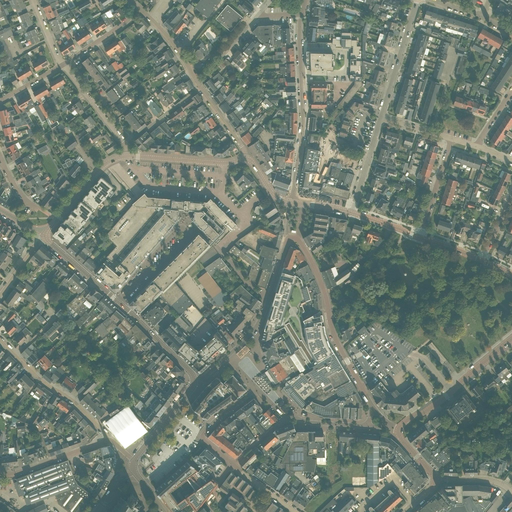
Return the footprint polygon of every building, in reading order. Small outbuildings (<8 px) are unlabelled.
[(15,5),(23,2),(22,0),(8,0),(10,2),(10,3),(6,5),(6,4),(6,3),(2,5),(4,9),(4,10),(8,8),(13,6),(15,5)] [(108,4),(110,3),(114,0),(101,0),(99,1),(100,2),(99,3),(102,8),(103,7),(104,6),(105,8),(109,6),(108,4)] [(200,0),(197,4),(194,8),(207,18),(221,0),(200,0)] [(311,0),(312,1),(315,1),(315,6),(326,7),(332,10),(333,5),(332,5),(332,0),(311,0)] [(364,0),(363,2),(366,3),(366,4),(368,4),(366,11),(370,13),(370,12),(371,12),(373,7),(372,6),(373,1),(376,2),(376,0),(364,0)] [(382,0),(381,6),(383,7),(386,8),(389,9),(390,7),(392,0),(382,0)] [(392,0),(390,7),(389,9),(392,10),(395,12),(395,13),(393,17),(396,19),(399,11),(397,10),(400,2),(393,0),(392,0)] [(496,9),(501,13),(505,7),(505,6),(507,3),(502,0),(499,0),(499,2),(500,3),(496,9)] [(81,12),(92,6),(91,4),(89,1),(78,6),(81,12)] [(239,5),(237,7),(242,11),(244,8),(245,10),(247,12),(250,14),(250,13),(251,13),(254,10),(253,10),(254,9),(248,4),(245,1),(241,6),(239,5)] [(15,5),(13,6),(14,9),(15,8),(17,11),(16,12),(17,14),(25,11),(23,9),(26,8),(23,2),(15,5)] [(44,8),(46,14),(55,10),(57,9),(55,5),(57,4),(56,2),(51,4),(49,4),(50,5),(44,8)] [(187,2),(183,6),(188,10),(192,5),(187,2)] [(371,12),(371,13),(376,14),(380,5),(376,3),(371,12)] [(216,19),(231,32),(243,17),(228,5),(216,19)] [(313,7),(312,16),(312,17),(323,18),(325,18),(326,8),(318,7),(313,7)] [(505,7),(501,13),(506,17),(511,10),(505,7)] [(114,16),(116,19),(119,17),(124,14),(119,8),(112,13),(114,16)] [(55,10),(46,14),(49,19),(56,16),(57,18),(60,16),(67,13),(70,12),(68,9),(57,14),(55,10)] [(25,11),(17,14),(19,17),(20,16),(22,22),(30,18),(28,12),(25,13),(25,11)] [(170,30),(173,26),(174,25),(173,24),(181,16),(180,14),(176,11),(171,16),(172,17),(169,20),(168,19),(163,24),(170,30)] [(429,23),(432,12),(426,11),(423,21),(429,23)] [(106,19),(110,24),(113,22),(110,18),(109,17),(106,12),(102,15),(103,16),(105,19),(106,19)] [(364,12),(361,17),(367,20),(369,14),(364,12)] [(437,14),(432,12),(429,23),(434,24),(435,21),(437,14)] [(438,22),(438,23),(441,24),(443,16),(437,14),(435,21),(438,22)] [(49,22),(52,28),(63,23),(60,16),(57,18),(56,19),(49,22)] [(84,16),(76,21),(80,27),(87,22),(84,16)] [(99,22),(96,25),(100,31),(110,24),(106,19),(105,19),(103,16),(99,18),(99,22)] [(381,16),(380,19),(387,21),(386,25),(385,24),(384,27),(387,28),(395,31),(397,24),(389,21),(390,19),(385,17),(381,16)] [(449,18),(443,16),(441,24),(441,26),(446,28),(449,18)] [(310,17),(309,26),(318,27),(318,25),(327,26),(336,27),(336,28),(341,29),(342,22),(337,21),(328,20),(328,19),(325,18),(323,18),(312,17),(310,17)] [(33,24),(30,18),(22,22),(20,23),(19,23),(22,29),(15,31),(14,29),(12,30),(15,35),(22,32),(31,28),(30,25),(33,24)] [(455,20),(449,18),(446,28),(452,30),(455,20)] [(144,19),(135,27),(139,30),(138,31),(143,36),(141,38),(143,41),(145,40),(150,36),(145,30),(150,25),(144,19)] [(183,19),(173,31),(178,35),(186,25),(185,24),(186,23),(187,24),(188,22),(183,19)] [(460,21),(455,20),(452,30),(457,31),(460,21)] [(466,23),(460,21),(457,31),(463,33),(466,23)] [(54,33),(60,30),(65,28),(63,23),(52,28),(54,33)] [(87,23),(85,24),(89,30),(91,28),(95,34),(100,31),(96,25),(93,26),(91,24),(89,25),(87,23)] [(472,25),(466,23),(463,33),(467,34),(466,37),(468,38),(472,25)] [(84,33),(81,35),(85,41),(91,37),(87,31),(89,30),(85,24),(83,26),(84,28),(83,29),(82,30),(84,33)] [(266,46),(268,48),(273,48),(285,47),(290,47),(290,38),(289,28),(289,25),(282,25),(274,25),(274,26),(272,26),(272,25),(258,26),(252,32),(255,36),(259,39),(264,44),(266,46)] [(475,38),(477,32),(478,27),(472,25),(468,38),(469,36),(475,38)] [(384,38),(392,40),(394,33),(386,31),(387,28),(384,27),(381,26),(380,29),(384,31),(383,34),(385,35),(384,38)] [(219,34),(213,27),(211,29),(217,36),(219,34)] [(33,30),(31,28),(22,32),(24,34),(27,33),(29,36),(26,37),(25,38),(26,40),(27,39),(37,35),(35,29),(33,30)] [(309,28),(307,41),(316,42),(317,32),(323,33),(328,34),(329,30),(324,29),(317,29),(309,28)] [(63,31),(68,40),(67,41),(69,44),(66,46),(70,51),(75,47),(72,43),(71,41),(69,39),(72,37),(69,33),(66,30),(66,29),(63,31)] [(478,37),(483,40),(487,32),(482,29),(478,37)] [(488,42),(492,35),(487,32),(483,40),(488,42)] [(332,43),(332,45),(335,45),(335,47),(342,47),(343,47),(343,48),(343,49),(346,49),(347,33),(341,33),(341,40),(336,40),(336,38),(333,38),(332,38),(332,43)] [(347,33),(346,49),(349,49),(349,47),(350,47),(353,47),(353,49),(359,50),(360,50),(361,46),(357,46),(357,40),(351,40),(351,33),(347,33)] [(429,37),(424,35),(419,33),(417,40),(428,43),(431,44),(431,41),(428,40),(429,37)] [(79,45),(85,41),(81,35),(78,37),(76,34),(74,36),(75,39),(77,40),(79,45)] [(32,44),(40,41),(37,35),(27,39),(28,42),(30,41),(32,44)] [(497,38),(492,35),(488,42),(493,45),(497,38)] [(126,36),(121,40),(128,50),(133,46),(126,36)] [(252,52),(260,44),(253,37),(253,38),(254,39),(252,41),(248,38),(247,40),(248,41),(244,45),(252,52)] [(390,47),(392,40),(384,38),(384,41),(382,40),(380,44),(390,47)] [(502,41),(497,38),(493,45),(498,48),(502,41)] [(155,54),(166,45),(161,39),(159,40),(158,39),(152,43),(152,44),(153,43),(154,44),(150,47),(155,54)] [(417,40),(416,45),(426,49),(428,43),(417,40)] [(64,55),(70,51),(66,46),(63,47),(62,44),(61,41),(58,41),(60,49),(64,55)] [(116,41),(110,45),(114,51),(117,49),(119,52),(124,49),(125,48),(120,41),(119,41),(117,43),(116,41)] [(208,53),(206,51),(207,50),(201,43),(195,49),(196,51),(194,53),(203,62),(209,56),(207,54),(208,53)] [(111,53),(114,51),(110,45),(105,49),(109,55),(111,58),(113,56),(111,53)] [(240,49),(246,54),(249,56),(252,52),(244,45),(240,49)] [(378,46),(375,45),(374,48),(378,50),(377,53),(376,56),(378,57),(386,59),(388,52),(380,50),(381,47),(378,46)] [(416,45),(414,51),(424,54),(426,49),(416,45)] [(458,49),(458,50),(456,55),(461,56),(462,57),(463,54),(465,48),(459,46),(458,49)] [(445,55),(445,54),(447,49),(440,47),(439,53),(440,53),(445,55)] [(154,57),(152,58),(154,61),(158,59),(160,61),(165,58),(167,61),(170,59),(174,56),(169,49),(165,52),(158,56),(157,55),(154,57)] [(233,61),(231,63),(237,69),(237,70),(240,72),(243,70),(242,69),(244,66),(242,64),(244,62),(242,61),(245,57),(242,54),(238,50),(234,55),(235,55),(233,57),(236,60),(234,62),(233,61)] [(348,58),(348,61),(350,61),(350,62),(350,65),(358,65),(358,66),(360,66),(360,62),(360,61),(356,61),(356,59),(357,59),(357,55),(359,55),(359,51),(353,50),(353,53),(350,53),(350,58),(348,58)] [(306,54),(306,59),(307,70),(311,70),(311,75),(313,75),(314,75),(316,75),(322,75),(324,75),(325,76),(327,76),(327,72),(327,71),(331,71),(333,71),(333,70),(333,66),(332,66),(332,61),(333,61),(334,55),(323,54),(319,54),(319,52),(312,52),(307,51),(306,51),(306,52),(306,54)] [(414,51),(412,57),(422,60),(424,54),(414,51)] [(147,63),(154,57),(152,54),(144,60),(147,63)] [(275,55),(273,55),(273,60),(278,60),(278,59),(280,59),(281,59),(281,63),(287,62),(287,61),(289,61),(294,61),(294,54),(277,55),(275,55)] [(82,63),(86,67),(94,61),(90,56),(82,63)] [(386,59),(378,57),(378,60),(375,59),(374,63),(378,64),(384,66),(386,59)] [(412,57),(410,62),(420,65),(423,66),(425,61),(422,60),(412,57)] [(45,58),(39,61),(42,68),(48,64),(45,58)] [(226,59),(222,62),(221,61),(219,64),(220,65),(219,66),(222,69),(226,65),(228,67),(230,63),(226,59)] [(18,63),(16,60),(14,61),(8,64),(11,69),(13,68),(15,67),(14,66),(18,63)] [(36,71),(42,68),(39,61),(36,63),(34,60),(31,62),(33,65),(36,71)] [(94,61),(86,67),(89,72),(98,66),(94,61)] [(112,64),(116,71),(119,68),(120,70),(124,67),(122,63),(118,65),(116,62),(112,64)] [(410,62),(409,68),(416,70),(419,71),(420,65),(410,62)] [(511,73),(511,70),(511,66),(507,63),(505,62),(502,67),(504,68),(511,73)] [(237,69),(231,63),(230,63),(228,67),(230,70),(228,72),(232,75),(237,69)] [(362,63),(362,66),(368,68),(374,69),(373,73),(375,74),(375,77),(382,79),(384,72),(376,70),(377,67),(372,65),(369,65),(362,63)] [(23,71),(26,77),(32,74),(29,67),(28,67),(27,64),(24,66),(26,69),(23,71)] [(171,68),(166,71),(167,73),(166,73),(167,76),(165,77),(167,81),(173,77),(172,76),(175,74),(179,71),(175,65),(171,68)] [(348,76),(348,77),(350,77),(350,81),(355,81),(360,81),(360,77),(356,77),(356,70),(358,70),(358,66),(358,65),(350,65),(350,66),(350,68),(350,74),(349,74),(348,74),(348,76)] [(98,66),(89,72),(93,77),(101,71),(98,66)] [(120,70),(118,72),(121,76),(127,70),(125,67),(124,67),(120,70)] [(157,80),(167,73),(164,68),(153,75),(154,75),(151,77),(154,81),(156,79),(157,80)] [(504,68),(501,73),(508,77),(511,73),(504,68)] [(26,77),(23,71),(20,73),(18,70),(15,71),(16,73),(17,74),(20,81),(26,77)] [(130,75),(127,70),(121,76),(124,80),(130,75)] [(441,72),(435,70),(433,77),(438,79),(439,76),(440,76),(441,72)] [(93,77),(97,82),(105,75),(101,71),(93,77)] [(204,84),(207,89),(219,80),(221,76),(219,73),(212,78),(213,79),(214,80),(212,82),(210,79),(204,84)] [(501,73),(497,77),(497,78),(505,82),(508,77),(501,73)] [(97,82),(101,86),(109,80),(105,75),(97,82)] [(194,87),(190,80),(186,82),(184,80),(183,81),(179,75),(173,80),(172,81),(172,82),(175,86),(176,85),(179,90),(182,88),(183,90),(186,94),(188,92),(187,91),(193,88),(194,87)] [(420,91),(421,91),(423,92),(426,80),(428,80),(430,77),(425,75),(420,91)] [(219,80),(207,89),(211,94),(215,91),(218,89),(216,87),(221,83),(224,78),(221,76),(219,80)] [(501,87),(505,82),(497,78),(497,77),(495,76),(491,81),(494,82),(501,87)] [(18,82),(16,78),(15,77),(10,79),(13,85),(18,82)] [(56,80),(59,86),(61,89),(65,87),(63,84),(65,83),(61,77),(56,80)] [(366,84),(372,86),(373,83),(380,86),(382,79),(375,77),(374,80),(371,79),(370,82),(367,81),(366,84)] [(404,84),(411,86),(413,80),(404,78),(403,82),(404,82),(404,84)] [(61,89),(59,86),(56,80),(50,84),(53,89),(51,90),(55,98),(61,95),(58,91),(61,89)] [(109,80),(101,86),(104,91),(113,85),(109,80)] [(168,83),(161,88),(162,89),(164,91),(167,95),(169,94),(176,88),(175,86),(172,82),(171,81),(168,83)] [(432,82),(421,119),(420,120),(419,120),(420,121),(427,123),(428,121),(427,121),(428,118),(429,118),(430,114),(429,114),(430,110),(431,111),(433,107),(431,106),(432,103),(433,104),(434,104),(435,100),(434,99),(435,96),(436,96),(436,97),(437,92),(436,92),(437,89),(438,89),(438,90),(439,85),(439,84),(432,81),(431,81),(432,82)] [(494,82),(491,87),(498,92),(501,87),(494,82)] [(110,98),(120,90),(119,89),(120,88),(118,84),(112,89),(106,93),(110,98)] [(311,108),(316,108),(327,108),(327,84),(312,84),(312,91),(312,100),(311,100),(311,108)] [(369,96),(376,98),(378,91),(371,89),(372,86),(366,84),(365,87),(368,88),(367,92),(370,93),(369,96)] [(400,90),(409,92),(411,86),(404,84),(403,86),(402,86),(400,90)] [(226,101),(225,100),(221,95),(227,88),(224,85),(218,91),(220,93),(214,98),(218,104),(219,103),(221,105),(226,101)] [(253,85),(249,89),(252,92),(253,90),(257,94),(260,91),(253,85)] [(45,86),(39,90),(43,96),(46,94),(48,97),(51,95),(49,92),(45,86)] [(287,95),(291,95),(296,95),(296,88),(290,89),(290,87),(279,88),(280,92),(287,92),(287,95)] [(37,99),(39,102),(40,102),(40,101),(42,101),(40,98),(43,96),(39,90),(34,93),(36,97),(37,99)] [(114,103),(119,98),(124,95),(122,92),(120,90),(110,98),(114,103)] [(400,96),(407,98),(409,92),(400,90),(399,93),(401,93),(400,96)] [(167,95),(164,91),(162,93),(161,92),(157,95),(161,100),(160,100),(164,105),(165,105),(166,107),(173,102),(171,101),(173,99),(170,96),(169,94),(167,95)] [(192,99),(186,103),(189,107),(190,108),(190,107),(193,105),(193,104),(195,102),(197,104),(199,103),(201,101),(203,100),(198,93),(197,94),(192,98),(192,99)] [(224,112),(228,109),(230,108),(228,105),(229,104),(228,102),(234,96),(231,93),(225,100),(226,101),(221,105),(220,106),(224,112)] [(460,107),(465,109),(468,101),(469,98),(466,97),(466,94),(464,94),(462,99),(460,107)] [(119,104),(116,106),(121,113),(125,110),(126,109),(124,106),(129,103),(127,101),(130,99),(127,95),(117,102),(119,104)] [(363,106),(362,109),(368,111),(369,107),(365,106),(366,102),(374,105),(376,98),(369,96),(366,95),(365,98),(365,97),(364,101),(361,101),(360,100),(359,103),(363,105),(363,106)] [(29,96),(23,99),(29,110),(32,114),(36,111),(43,122),(46,120),(45,119),(38,106),(38,105),(35,106),(33,102),(29,96)] [(398,97),(397,101),(398,101),(405,104),(407,98),(400,96),(399,98),(398,97)] [(297,108),(296,99),(291,100),(291,97),(285,97),(286,100),(287,105),(286,105),(286,108),(289,108),(297,108)] [(454,105),(460,107),(462,99),(457,97),(454,105)] [(266,98),(262,102),(269,108),(272,104),(266,98)] [(475,100),(469,98),(468,101),(465,109),(471,111),(475,100)] [(29,110),(23,99),(17,103),(20,107),(21,109),(22,111),(21,112),(21,113),(25,120),(26,121),(27,124),(31,122),(29,118),(25,112),(29,110)] [(141,102),(145,108),(146,109),(149,107),(154,113),(153,113),(155,116),(162,111),(160,108),(159,109),(154,102),(154,103),(152,101),(151,99),(147,103),(144,100),(141,103),(141,102)] [(475,100),(471,111),(477,113),(481,101),(475,99),(475,100)] [(481,101),(477,113),(483,115),(484,111),(487,113),(489,108),(485,107),(486,106),(483,106),(484,101),(481,100),(481,101)] [(359,103),(355,102),(352,101),(348,106),(350,108),(346,113),(342,110),(340,112),(335,119),(338,122),(340,119),(343,120),(338,138),(343,140),(343,138),(347,139),(348,135),(347,135),(350,125),(351,125),(352,121),(351,121),(351,120),(354,117),(353,116),(359,108),(362,109),(363,105),(359,103)] [(405,104),(398,101),(397,107),(404,109),(410,111),(409,111),(413,112),(413,110),(410,109),(408,108),(409,105),(405,104)] [(84,108),(79,102),(75,105),(74,105),(72,103),(66,107),(71,113),(72,113),(76,110),(78,113),(80,111),(84,108)] [(182,107),(180,108),(186,116),(188,114),(186,111),(188,109),(190,108),(189,107),(186,103),(182,106),(182,107)] [(8,116),(11,115),(21,112),(16,104),(12,106),(14,110),(10,111),(7,111),(7,110),(6,109),(0,110),(0,113),(0,115),(0,114),(0,117),(0,118),(1,118),(8,116)] [(38,106),(45,119),(49,117),(47,114),(49,113),(50,114),(52,112),(50,108),(45,111),(42,105),(41,104),(38,106)] [(187,119),(189,121),(191,119),(206,109),(203,104),(197,108),(197,109),(194,111),(195,113),(187,119)] [(146,109),(145,108),(142,110),(146,115),(147,115),(151,120),(153,118),(150,114),(146,109)] [(179,122),(186,116),(180,108),(170,116),(173,120),(174,121),(177,119),(179,122)] [(227,116),(231,121),(241,114),(240,114),(244,111),(242,108),(238,111),(237,109),(232,112),(231,113),(227,116)] [(188,122),(184,125),(186,127),(190,125),(191,124),(198,118),(200,120),(203,117),(203,118),(205,116),(210,113),(206,109),(191,119),(189,121),(188,122)] [(333,121),(335,119),(340,112),(337,109),(330,119),(333,121)] [(245,117),(247,116),(244,111),(240,114),(241,114),(231,121),(235,127),(239,124),(240,123),(239,121),(243,117),(244,118),(245,117)] [(309,130),(314,131),(319,131),(319,129),(321,129),(322,116),(322,112),(311,111),(310,116),(309,128),(309,130)] [(124,117),(128,121),(137,114),(135,112),(132,114),(130,112),(128,113),(124,117)] [(253,112),(247,116),(245,117),(247,120),(255,115),(253,112)] [(14,121),(14,124),(26,121),(25,120),(21,113),(18,114),(20,119),(14,121)] [(128,121),(132,126),(140,120),(136,115),(137,114),(128,121)] [(13,122),(11,115),(8,116),(1,118),(0,118),(1,122),(2,122),(3,125),(8,124),(10,123),(13,122)] [(69,124),(76,119),(73,115),(67,120),(69,124)] [(259,119),(254,124),(256,126),(259,122),(263,118),(265,116),(263,115),(259,119)] [(90,116),(86,119),(84,121),(87,125),(84,128),(87,132),(94,126),(93,124),(95,123),(95,122),(95,123),(90,116)] [(49,117),(45,119),(46,120),(49,125),(50,125),(52,128),(59,124),(57,121),(53,123),(49,117)] [(203,124),(208,131),(216,125),(211,117),(206,121),(203,124)] [(136,131),(136,130),(138,133),(147,126),(145,123),(144,124),(141,119),(140,120),(132,126),(136,131)] [(175,124),(171,119),(166,122),(171,128),(175,124)] [(280,128),(280,131),(285,131),(285,132),(289,132),(289,134),(291,134),(296,134),(297,127),(297,120),(292,120),(285,119),(285,122),(286,123),(290,123),(290,125),(290,127),(289,128),(285,128),(280,128)] [(240,126),(236,129),(240,134),(244,131),(247,129),(251,125),(250,123),(247,120),(241,125),(240,126)] [(504,121),(501,126),(508,130),(511,125),(504,121)] [(165,122),(161,124),(167,131),(168,130),(170,128),(168,126),(165,122)] [(167,131),(161,124),(157,127),(161,131),(164,135),(166,133),(168,132),(167,131)] [(192,135),(200,129),(197,125),(189,132),(192,135)] [(4,129),(5,135),(12,133),(12,134),(16,133),(14,126),(11,127),(4,129)] [(248,147),(256,142),(254,139),(261,131),(262,132),(264,130),(260,126),(252,135),(253,136),(252,137),(251,136),(248,132),(245,135),(241,138),(248,147)] [(501,126),(497,131),(504,136),(508,130),(501,126)] [(217,129),(215,127),(207,134),(210,137),(214,135),(217,139),(224,134),(220,128),(217,129)] [(391,140),(393,133),(387,131),(385,138),(391,140)] [(504,136),(497,131),(494,136),(501,141),(504,136)] [(90,137),(88,139),(92,143),(93,142),(94,143),(102,137),(98,132),(90,137)] [(140,137),(134,141),(137,145),(138,145),(140,148),(140,149),(143,152),(146,148),(147,149),(149,149),(149,145),(151,145),(151,143),(153,142),(154,141),(153,139),(149,134),(147,132),(143,134),(140,137)] [(13,137),(12,134),(12,133),(5,135),(7,142),(14,140),(17,139),(17,136),(13,137)] [(88,138),(88,139),(90,137),(91,136),(88,133),(79,140),(81,143),(88,138)] [(307,141),(313,142),(316,143),(316,140),(320,141),(321,135),(308,133),(307,141)] [(393,133),(391,140),(397,142),(399,135),(393,133)] [(108,143),(103,146),(105,149),(108,153),(118,146),(114,141),(112,140),(111,140),(108,136),(105,137),(105,138),(108,143)] [(504,142),(501,141),(494,136),(491,141),(490,141),(500,148),(504,142)] [(331,137),(324,150),(335,155),(341,143),(331,137)] [(411,145),(411,144),(413,139),(406,137),(402,148),(405,149),(407,144),(411,145)] [(435,146),(436,142),(427,139),(422,137),(421,141),(424,141),(423,143),(426,143),(430,145),(428,151),(436,153),(438,147),(435,146)] [(78,144),(73,138),(64,144),(70,151),(78,144)] [(181,142),(190,147),(191,143),(182,139),(181,142)] [(279,141),(278,140),(275,140),(274,149),(273,153),(273,160),(276,161),(279,161),(283,162),(284,160),(285,160),(285,159),(287,159),(287,157),(289,157),(289,153),(294,153),(294,149),(290,149),(291,146),(291,145),(291,144),(291,142),(284,141),(283,147),(280,146),(280,148),(278,148),(279,141)] [(224,145),(231,152),(232,151),(231,151),(235,147),(233,145),(234,144),(232,141),(230,142),(228,144),(225,145),(224,145)] [(248,147),(251,152),(261,145),(258,141),(256,142),(248,147)] [(149,145),(149,149),(151,150),(151,151),(155,151),(154,152),(160,153),(160,151),(163,152),(163,146),(161,146),(161,145),(155,145),(153,142),(151,143),(151,145),(149,145)] [(13,145),(11,146),(6,148),(10,154),(17,151),(19,149),(15,143),(13,145)] [(163,146),(163,152),(165,152),(165,153),(170,154),(170,152),(174,153),(175,152),(180,152),(181,147),(177,143),(175,145),(174,144),(171,146),(165,146),(163,146)] [(46,145),(37,150),(39,154),(48,149),(46,145)] [(198,155),(199,146),(199,147),(195,147),(192,147),(192,149),(190,149),(190,147),(186,145),(186,148),(185,153),(189,153),(189,152),(192,153),(192,154),(198,155)] [(231,152),(224,145),(225,145),(223,148),(221,149),(221,157),(223,157),(229,152),(229,153),(231,152)] [(261,145),(251,152),(254,156),(255,156),(261,152),(264,150),(261,145)] [(199,146),(198,155),(205,155),(205,154),(208,155),(208,148),(202,148),(199,147),(199,146)] [(221,157),(221,149),(219,147),(217,149),(211,149),(211,155),(214,155),(214,156),(221,157)] [(303,169),(305,170),(317,172),(317,171),(318,168),(318,164),(319,162),(319,161),(319,158),(320,154),(320,151),(306,148),(306,149),(305,158),(304,158),(304,159),(304,164),(304,163),(303,164),(304,164),(303,169)] [(398,153),(398,151),(393,149),(388,148),(388,150),(382,149),(380,155),(391,158),(392,154),(394,155),(395,153),(398,153)] [(260,165),(267,161),(270,159),(267,154),(270,152),(269,150),(263,154),(261,152),(255,156),(260,165)] [(14,160),(18,158),(20,156),(17,151),(10,154),(14,160)] [(428,151),(426,157),(434,159),(436,153),(428,151)] [(283,162),(292,163),(294,153),(289,153),(289,157),(287,157),(287,159),(285,159),(285,160),(284,160),(283,162)] [(455,161),(455,162),(461,163),(463,155),(457,153),(458,153),(457,153),(455,161)] [(386,163),(385,166),(394,169),(395,166),(391,164),(392,162),(390,161),(391,158),(380,155),(378,161),(386,163)] [(461,163),(460,166),(462,167),(463,164),(466,165),(469,157),(463,155),(461,163)] [(23,162),(17,165),(20,171),(30,165),(31,165),(27,159),(28,158),(27,156),(22,159),(23,162)] [(424,162),(433,165),(434,159),(426,157),(424,162)] [(469,157),(466,165),(472,167),(475,159),(469,157)] [(74,177),(76,176),(78,174),(78,173),(82,168),(79,166),(80,165),(75,160),(74,159),(71,160),(65,163),(62,165),(64,168),(67,166),(68,167),(71,166),(71,167),(72,168),(69,173),(70,174),(74,177)] [(260,165),(264,172),(265,172),(271,168),(271,167),(273,166),(269,159),(267,161),(260,165)] [(475,159),(472,167),(478,169),(481,160),(481,161),(475,159)] [(422,168),(431,171),(433,165),(424,162),(423,166),(420,165),(419,167),(422,168)] [(271,168),(265,172),(267,175),(272,171),(273,171),(274,170),(278,167),(276,164),(273,166),(271,167),(271,168)] [(30,165),(20,171),(24,177),(28,175),(30,173),(29,171),(32,169),(30,165)] [(332,193),(334,194),(337,182),(340,174),(341,168),(337,167),(329,165),(329,167),(328,168),(321,184),(323,184),(321,191),(321,192),(331,195),(332,193)] [(394,169),(385,166),(384,166),(383,169),(381,168),(376,166),(375,170),(374,169),(373,173),(374,173),(374,174),(378,175),(377,176),(383,178),(384,177),(385,172),(389,173),(395,175),(397,170),(394,169)] [(315,179),(314,182),(321,184),(328,168),(325,167),(319,181),(317,180),(319,174),(317,173),(315,179)] [(429,177),(431,171),(422,168),(419,167),(418,173),(423,175),(420,183),(426,185),(429,176),(429,177)] [(70,183),(66,180),(65,179),(66,176),(61,168),(59,169),(62,175),(59,178),(60,181),(56,185),(63,191),(70,183)] [(250,184),(254,189),(258,185),(254,181),(243,170),(234,180),(240,186),(239,186),(242,190),(244,191),(242,189),(246,185),(245,185),(246,184),(248,186),(250,184)] [(272,171),(267,175),(272,183),(273,184),(273,185),(274,186),(275,187),(280,176),(280,175),(272,171)] [(308,188),(312,189),(314,182),(315,179),(317,173),(302,171),(299,187),(303,187),(303,189),(308,190),(308,188)] [(504,172),(502,178),(507,181),(510,174),(504,172)] [(275,187),(275,188),(287,192),(291,180),(289,179),(291,174),(286,173),(285,173),(284,176),(286,176),(285,178),(280,176),(275,187)] [(337,182),(334,194),(347,198),(350,188),(354,175),(347,173),(346,176),(340,174),(337,182)] [(39,182),(40,182),(41,181),(40,179),(38,176),(34,179),(31,180),(27,183),(30,188),(39,182)] [(114,188),(102,178),(101,177),(98,181),(99,182),(96,185),(96,184),(93,187),(95,189),(93,191),(91,189),(89,192),(90,193),(87,195),(85,196),(101,209),(104,205),(102,203),(110,193),(110,192),(114,188)] [(31,189),(30,189),(32,192),(33,192),(33,193),(38,190),(40,194),(40,193),(45,191),(44,188),(42,185),(48,181),(47,180),(46,178),(41,181),(40,182),(39,182),(30,188),(31,189)] [(499,184),(504,187),(507,181),(502,178),(499,184)] [(370,186),(377,188),(379,183),(386,185),(388,181),(380,179),(379,181),(372,179),(371,183),(370,183),(369,185),(370,186)] [(449,179),(447,185),(455,188),(457,182),(449,179)] [(382,191),(380,193),(384,195),(389,188),(387,187),(390,182),(388,181),(386,185),(385,185),(382,191)] [(320,190),(321,191),(323,184),(321,184),(314,182),(312,189),(312,191),(319,192),(320,190)] [(55,192),(49,188),(52,185),(51,184),(44,188),(45,191),(47,193),(45,196),(52,202),(55,199),(52,196),(55,192)] [(504,187),(499,184),(496,191),(502,193),(504,187)] [(455,188),(447,185),(445,191),(453,194),(457,195),(459,189),(455,188)] [(479,198),(476,197),(478,190),(474,189),(470,201),(477,203),(479,198)] [(0,204),(6,208),(9,203),(6,201),(8,198),(5,190),(4,190),(1,195),(0,194),(0,204)] [(47,208),(52,202),(45,196),(47,193),(45,191),(40,193),(42,196),(40,198),(43,201),(41,203),(47,208)] [(372,202),(373,197),(377,198),(380,193),(376,192),(374,191),(373,194),(368,193),(366,200),(372,202)] [(445,191),(443,197),(451,199),(455,200),(457,195),(453,194),(445,191)] [(493,197),(499,200),(502,193),(496,191),(493,197)] [(236,192),(233,194),(238,200),(241,197),(236,192)] [(127,278),(128,277),(130,274),(131,275),(131,274),(136,268),(137,268),(139,265),(140,263),(145,257),(145,258),(150,252),(159,241),(160,241),(164,236),(169,230),(173,225),(178,219),(179,220),(179,215),(179,210),(179,208),(184,209),(184,211),(186,211),(189,211),(189,209),(194,210),(194,211),(193,215),(193,221),(217,244),(236,225),(210,199),(207,202),(195,201),(187,201),(180,200),(148,197),(145,194),(133,204),(106,235),(116,246),(114,248),(106,258),(107,259),(95,273),(116,292),(128,278),(127,278)] [(101,209),(85,196),(83,199),(84,200),(82,202),(81,201),(78,205),(78,206),(76,209),(76,208),(73,211),(75,213),(73,215),(71,213),(69,215),(82,226),(88,220),(90,222),(94,217),(91,214),(97,207),(100,210),(101,209)] [(499,200),(493,197),(490,196),(487,202),(496,206),(499,200)] [(390,212),(395,215),(402,201),(403,199),(400,197),(398,197),(397,197),(395,200),(394,199),(391,205),(389,209),(391,210),(390,212)] [(443,197),(441,202),(441,203),(450,205),(451,199),(443,197)] [(381,198),(376,208),(383,212),(384,211),(387,208),(386,207),(389,202),(381,198)] [(400,218),(403,213),(404,211),(401,209),(406,201),(403,199),(402,201),(395,215),(400,218)] [(273,203),(272,204),(264,210),(263,209),(261,209),(262,208),(261,207),(257,206),(255,208),(254,212),(255,213),(256,213),(256,214),(262,215),(263,214),(265,217),(268,218),(278,211),(273,203)] [(418,211),(419,208),(420,205),(415,204),(414,204),(412,209),(410,214),(407,213),(405,217),(411,222),(412,220),(415,220),(417,215),(417,214),(418,211)] [(275,225),(279,226),(279,225),(280,221),(282,220),(278,214),(267,221),(266,221),(267,223),(272,224),(275,225)] [(342,219),(336,218),(328,217),(328,216),(323,215),(316,214),(313,232),(303,238),(308,247),(309,246),(314,253),(323,247),(319,242),(320,241),(321,240),(323,240),(324,234),(326,235),(327,224),(329,225),(329,226),(334,227),(334,228),(334,230),(339,231),(344,232),(346,226),(347,225),(347,220),(342,220),(342,219)] [(69,215),(69,216),(69,217),(67,220),(66,219),(63,223),(65,225),(63,227),(61,225),(59,228),(59,229),(57,231),(56,231),(53,235),(57,238),(58,238),(60,240),(60,241),(63,243),(63,242),(67,245),(74,237),(73,237),(75,235),(74,234),(77,232),(80,234),(84,229),(81,227),(82,226),(69,215)] [(443,230),(446,222),(442,221),(443,218),(440,217),(437,227),(443,230)] [(446,222),(443,230),(449,232),(452,224),(449,224),(450,220),(447,219),(446,222)] [(467,231),(469,224),(463,222),(462,226),(459,225),(456,234),(461,236),(463,230),(467,231)] [(94,224),(85,233),(86,235),(88,237),(95,231),(94,230),(97,227),(94,224)] [(346,226),(344,232),(343,235),(341,239),(350,242),(352,235),(353,232),(359,234),(361,231),(362,231),(363,227),(354,224),(353,228),(346,226)] [(473,240),(476,231),(477,228),(472,227),(472,225),(469,224),(467,231),(470,232),(468,238),(473,240)] [(260,225),(254,229),(273,238),(281,240),(283,235),(275,234),(275,232),(274,231),(271,229),(270,228),(270,229),(260,225)] [(274,231),(275,232),(275,234),(283,235),(284,230),(283,230),(283,229),(283,227),(281,226),(279,225),(279,226),(275,225),(274,231)] [(10,226),(6,227),(1,234),(2,236),(2,238),(5,240),(7,239),(6,237),(10,230),(10,226)] [(14,229),(10,230),(6,237),(7,239),(7,241),(11,240),(13,241),(17,234),(15,233),(14,229)] [(254,229),(246,235),(261,244),(271,248),(278,250),(279,250),(279,249),(281,240),(273,238),(254,229)] [(369,230),(368,235),(365,241),(371,243),(372,239),(376,240),(374,245),(377,246),(380,244),(383,240),(379,236),(379,234),(369,230)] [(473,240),(472,241),(478,243),(481,233),(476,231),(473,240)] [(13,241),(10,245),(11,246),(12,244),(17,247),(14,251),(20,255),(24,248),(22,247),(26,240),(18,235),(13,241)] [(196,237),(194,240),(205,251),(210,246),(199,235),(196,237)] [(254,251),(258,253),(265,257),(264,257),(269,258),(268,259),(275,261),(276,258),(277,255),(278,255),(278,254),(279,250),(278,250),(271,248),(261,244),(246,235),(238,240),(246,246),(249,248),(254,251)] [(67,250),(74,256),(77,252),(78,250),(77,248),(81,243),(77,240),(72,245),(72,244),(67,250)] [(200,256),(205,251),(194,240),(191,242),(189,245),(200,256)] [(504,255),(506,251),(507,249),(503,248),(506,242),(503,240),(500,247),(500,246),(497,252),(504,255)] [(42,245),(31,258),(34,262),(37,264),(42,258),(44,259),(50,252),(42,245)] [(195,261),(200,256),(189,245),(186,247),(186,248),(184,250),(195,261)] [(249,274),(268,280),(271,272),(272,273),(272,272),(265,270),(260,267),(241,251),(234,245),(229,250),(238,257),(239,256),(251,266),(249,274)] [(284,267),(290,271),(294,262),(295,262),(298,266),(299,265),(307,262),(305,259),(303,255),(300,251),(290,246),(288,253),(286,259),(284,262),(283,267),(284,267)] [(82,263),(85,260),(88,257),(92,253),(95,250),(92,247),(90,250),(87,247),(85,249),(84,248),(81,252),(75,257),(82,263)] [(245,253),(245,254),(260,267),(261,267),(265,270),(272,272),(275,261),(268,259),(269,258),(264,257),(265,257),(258,253),(254,251),(249,248),(248,248),(245,253)] [(2,254),(0,256),(0,258),(8,265),(12,259),(8,257),(10,254),(6,251),(4,249),(1,254),(2,254)] [(89,257),(83,264),(91,272),(92,271),(98,265),(92,260),(95,256),(99,252),(95,249),(95,250),(92,253),(88,257),(89,257)] [(169,287),(174,282),(195,261),(184,250),(181,252),(181,253),(176,258),(173,260),(173,261),(171,263),(168,266),(166,268),(165,268),(163,271),(161,273),(160,273),(158,276),(169,287)] [(42,258),(37,264),(40,267),(46,261),(52,267),(58,260),(59,259),(51,252),(50,252),(44,259),(42,258)] [(362,266),(367,261),(366,260),(360,254),(355,260),(362,266)] [(220,257),(212,263),(218,271),(226,265),(225,264),(221,259),(220,257)] [(56,275),(65,265),(60,261),(57,265),(55,267),(58,270),(55,274),(56,275)] [(326,270),(322,272),(321,272),(327,289),(328,289),(332,287),(339,283),(343,281),(346,285),(355,278),(354,277),(353,276),(362,267),(361,267),(356,261),(348,269),(341,273),(334,278),(330,268),(326,270)] [(299,278),(304,274),(310,271),(307,265),(306,262),(307,262),(299,265),(299,266),(298,266),(295,272),(294,273),(293,274),(296,275),(297,276),(299,277),(299,278)] [(205,268),(207,271),(211,277),(214,274),(218,271),(212,263),(205,268)] [(65,265),(56,275),(59,277),(62,273),(65,276),(70,270),(65,265)] [(284,267),(264,331),(273,333),(273,332),(275,332),(284,327),(286,330),(287,331),(283,333),(284,333),(281,334),(283,339),(275,344),(277,350),(278,354),(284,352),(284,354),(286,354),(287,356),(299,349),(306,360),(304,361),(309,368),(319,362),(334,353),(330,346),(325,333),(322,315),(321,315),(321,313),(320,311),(303,320),(301,314),(305,312),(302,303),(305,302),(311,299),(309,291),(308,289),(308,288),(307,286),(306,286),(303,287),(302,282),(302,280),(299,278),(299,277),(297,276),(296,275),(293,274),(294,273),(290,271),(284,267)] [(244,268),(242,269),(248,276),(256,285),(261,287),(265,288),(267,285),(268,280),(249,274),(244,268)] [(220,306),(229,299),(211,277),(207,271),(198,279),(220,306)] [(310,271),(304,274),(306,280),(302,282),(303,287),(306,286),(305,284),(306,284),(308,282),(307,281),(309,280),(314,277),(310,271)] [(26,272),(23,275),(29,280),(32,277),(26,272)] [(72,276),(69,274),(68,275),(65,278),(55,289),(60,294),(71,283),(74,286),(74,287),(81,279),(74,273),(72,276)] [(150,313),(153,316),(159,322),(165,316),(171,310),(178,317),(189,306),(192,303),(174,282),(169,287),(158,276),(153,281),(153,280),(150,283),(151,283),(145,289),(142,293),(152,303),(159,296),(167,304),(163,308),(157,301),(153,306),(155,308),(150,313)] [(34,289),(33,289),(31,291),(31,292),(29,294),(33,298),(36,301),(45,310),(48,306),(45,303),(47,300),(54,291),(51,288),(52,287),(43,279),(34,289)] [(74,287),(74,286),(72,288),(75,291),(75,290),(79,294),(80,292),(87,285),(81,279),(74,287)] [(308,288),(308,289),(309,291),(312,290),(313,289),(312,289),(318,286),(315,279),(309,282),(311,287),(308,288)] [(33,289),(25,282),(24,284),(20,281),(16,287),(22,292),(25,288),(31,292),(31,291),(33,289)] [(241,285),(234,290),(240,298),(248,306),(247,307),(255,313),(262,303),(260,301),(254,297),(243,287),(241,284),(241,285)] [(313,289),(312,290),(313,291),(309,293),(310,296),(314,295),(320,292),(318,286),(312,289),(313,289)] [(10,295),(16,300),(18,302),(21,298),(18,296),(20,294),(18,292),(14,289),(10,295)] [(96,304),(96,303),(102,295),(95,289),(92,292),(87,297),(96,304)] [(234,290),(229,294),(235,302),(235,303),(237,305),(235,307),(241,314),(249,321),(255,313),(247,307),(248,306),(240,298),(234,290)] [(76,297),(68,305),(80,316),(85,311),(86,312),(92,306),(85,299),(87,297),(92,292),(90,291),(85,297),(84,296),(85,294),(83,292),(78,298),(76,297)] [(31,300),(33,299),(28,295),(27,296),(22,292),(21,295),(25,298),(26,298),(30,301),(31,300)] [(139,314),(142,311),(143,312),(152,303),(142,293),(142,292),(129,305),(139,314)] [(314,301),(321,301),(320,293),(320,292),(314,295),(310,296),(311,299),(314,299),(314,301)] [(13,306),(12,305),(13,304),(16,300),(10,295),(5,301),(8,303),(6,305),(9,307),(11,309),(13,306)] [(80,316),(68,329),(69,331),(73,335),(76,332),(78,330),(82,326),(83,327),(89,322),(99,315),(104,310),(104,309),(110,302),(104,297),(102,299),(101,297),(96,303),(96,304),(90,313),(89,314),(86,312),(85,311),(80,316)] [(0,302),(0,306),(5,310),(7,309),(9,307),(6,305),(1,301),(0,302)] [(315,306),(315,309),(322,309),(321,301),(314,301),(314,303),(312,304),(312,306),(315,306)] [(104,310),(99,315),(104,319),(110,314),(110,315),(113,311),(116,308),(110,302),(104,309),(104,310)] [(153,306),(141,317),(147,322),(153,316),(150,313),(155,308),(153,306)] [(11,309),(9,307),(7,309),(5,310),(1,315),(0,315),(0,325),(3,323),(0,321),(9,311),(11,309)] [(110,316),(95,329),(102,338),(109,333),(113,329),(117,326),(125,317),(126,316),(117,309),(114,312),(110,317),(110,316)] [(216,316),(215,315),(214,317),(217,322),(222,317),(224,316),(221,312),(216,316)] [(7,320),(9,322),(15,315),(13,313),(7,320)] [(228,314),(225,316),(240,331),(249,321),(241,314),(235,320),(228,313),(228,314)] [(160,334),(159,334),(163,338),(163,339),(171,347),(172,347),(176,351),(185,341),(186,340),(187,339),(186,339),(184,337),(186,335),(184,333),(187,331),(191,325),(193,327),(181,314),(178,317),(172,323),(160,334)] [(214,317),(215,315),(214,314),(209,319),(216,327),(215,328),(217,331),(229,343),(233,339),(220,324),(217,322),(214,317)] [(117,326),(113,329),(122,338),(125,335),(127,333),(135,325),(126,316),(125,317),(117,326)] [(153,316),(147,322),(152,328),(159,322),(153,316)] [(152,328),(158,334),(159,333),(160,333),(160,334),(172,323),(170,321),(171,320),(171,319),(170,318),(168,317),(167,317),(167,318),(165,316),(159,322),(152,328)] [(225,316),(224,317),(228,321),(225,324),(228,326),(226,328),(235,336),(240,331),(225,316)] [(8,325),(5,328),(6,329),(5,330),(11,335),(14,332),(15,330),(18,333),(26,325),(23,322),(19,325),(13,319),(12,320),(8,325)] [(44,333),(45,334),(48,338),(57,330),(62,325),(63,324),(58,319),(44,333)] [(421,344),(425,348),(429,345),(432,342),(430,339),(429,338),(426,337),(424,335),(421,335),(418,335),(415,336),(413,337),(411,338),(407,342),(376,320),(348,344),(347,351),(366,386),(379,374),(383,378),(421,344)] [(360,334),(366,328),(361,323),(355,329),(360,334)] [(69,332),(62,325),(57,330),(64,337),(69,332)] [(127,352),(130,350),(136,344),(137,345),(140,342),(146,335),(135,325),(127,333),(125,335),(125,336),(125,337),(119,343),(127,352)] [(271,338),(286,330),(284,327),(275,332),(273,332),(273,333),(264,331),(262,340),(264,341),(269,339),(271,338)] [(345,330),(340,332),(340,333),(341,335),(344,341),(345,340),(345,341),(348,340),(347,339),(351,338),(349,332),(352,331),(351,327),(345,330)] [(25,329),(21,333),(21,334),(19,336),(15,340),(21,345),(24,342),(26,344),(32,338),(29,335),(28,334),(28,333),(25,329)] [(185,341),(176,351),(190,363),(189,364),(198,373),(202,373),(211,364),(209,362),(229,343),(217,331),(212,336),(211,335),(206,342),(206,343),(204,345),(196,347),(195,349),(185,341)] [(264,354),(265,354),(277,350),(275,344),(283,339),(281,334),(270,340),(265,342),(266,343),(262,345),(263,349),(262,349),(264,354)] [(136,344),(130,350),(133,353),(139,347),(141,349),(143,347),(143,348),(145,351),(146,351),(148,348),(150,350),(156,346),(153,343),(154,343),(146,335),(140,342),(137,345),(136,344)] [(33,352),(35,351),(37,349),(35,347),(32,349),(30,349),(27,347),(21,354),(26,359),(33,352)] [(38,361),(41,365),(48,359),(46,358),(54,350),(52,348),(43,356),(40,359),(38,361)] [(152,370),(152,369),(160,361),(159,360),(165,354),(158,348),(154,352),(152,350),(149,354),(149,355),(146,357),(151,361),(150,363),(151,363),(148,366),(152,370)] [(306,360),(299,349),(287,356),(282,359),(271,366),(272,367),(270,369),(279,381),(283,379),(285,382),(294,377),(309,368),(304,361),(306,360)] [(269,361),(271,366),(282,359),(287,356),(286,354),(284,354),(284,352),(278,354),(277,350),(265,354),(268,361),(269,361)] [(37,352),(35,351),(33,352),(26,359),(31,365),(35,361),(36,360),(38,361),(40,359),(43,356),(41,354),(40,355),(37,352)] [(354,394),(357,392),(346,373),(339,360),(338,359),(335,352),(334,353),(319,362),(337,394),(340,399),(354,394)] [(5,360),(6,362),(4,364),(3,364),(4,362),(2,360),(0,361),(0,367),(4,371),(5,370),(6,371),(16,361),(10,355),(6,358),(5,360)] [(50,361),(48,359),(41,365),(46,370),(49,366),(52,364),(60,358),(57,355),(50,361)] [(159,366),(155,371),(159,376),(165,371),(161,368),(170,359),(167,356),(163,359),(161,362),(160,361),(157,364),(159,366)] [(168,374),(176,365),(170,359),(161,368),(165,371),(168,374)] [(319,362),(309,368),(300,373),(294,377),(285,382),(286,382),(285,383),(285,384),(285,385),(286,386),(283,387),(302,408),(313,401),(321,404),(337,394),(319,362)] [(9,383),(24,369),(18,363),(11,370),(14,372),(6,380),(9,383)] [(510,373),(503,364),(498,368),(505,376),(506,376),(507,377),(506,376),(510,373)] [(180,378),(184,373),(176,365),(168,374),(165,371),(159,376),(155,371),(152,369),(152,370),(149,373),(156,380),(158,379),(160,377),(166,382),(176,376),(180,379),(180,378)] [(46,372),(42,376),(50,383),(52,382),(54,384),(64,372),(59,367),(53,374),(49,370),(49,371),(48,370),(46,372)] [(505,376),(498,368),(495,371),(498,375),(499,376),(498,377),(502,381),(505,379),(506,381),(508,379),(507,377),(506,376),(505,376)] [(102,371),(97,376),(100,379),(102,378),(103,379),(107,376),(102,371)] [(223,380),(227,376),(223,371),(219,375),(223,380)] [(20,383),(23,386),(29,379),(25,374),(23,376),(21,373),(10,385),(12,387),(14,385),(15,386),(20,383)] [(66,388),(75,376),(72,373),(68,378),(66,377),(64,380),(61,384),(66,388)] [(205,417),(207,419),(211,415),(233,399),(234,400),(246,390),(242,386),(244,384),(239,378),(237,379),(233,375),(224,383),(218,378),(217,377),(208,385),(191,405),(192,406),(191,407),(204,418),(205,417)] [(78,378),(75,376),(66,388),(71,392),(74,388),(77,384),(74,383),(78,378)] [(170,389),(177,393),(185,382),(180,379),(176,376),(166,382),(164,384),(170,389)] [(486,383),(482,385),(488,392),(496,386),(495,384),(497,383),(493,377),(489,380),(488,378),(484,381),(486,383)] [(29,379),(23,386),(26,389),(23,391),(25,392),(23,394),(25,396),(29,390),(28,389),(34,383),(29,379)] [(92,381),(86,387),(90,391),(96,384),(92,381)] [(376,402),(389,392),(380,382),(370,390),(377,399),(374,400),(376,402)] [(39,398),(42,395),(46,389),(39,384),(35,390),(37,391),(35,394),(39,398)] [(79,394),(85,388),(81,384),(75,389),(79,394)] [(165,385),(160,391),(162,393),(165,395),(164,396),(172,401),(177,393),(170,389),(165,385)] [(412,402),(421,395),(419,393),(419,391),(415,389),(412,385),(402,393),(399,393),(396,388),(391,392),(389,392),(376,402),(379,405),(380,404),(381,405),(382,406),(384,406),(383,408),(390,409),(390,407),(397,408),(397,409),(404,410),(404,408),(405,408),(407,408),(408,407),(409,408),(414,404),(412,402)] [(482,392),(476,385),(475,386),(474,386),(473,387),(473,388),(470,390),(477,398),(480,395),(484,400),(488,397),(483,391),(482,392)] [(158,386),(154,391),(161,398),(159,399),(161,401),(160,401),(160,402),(167,407),(172,401),(164,396),(165,395),(162,393),(160,391),(158,388),(158,386)] [(46,389),(42,395),(43,397),(40,403),(46,406),(49,400),(48,399),(50,398),(53,394),(46,389)] [(86,395),(80,401),(80,402),(86,408),(92,401),(90,399),(92,397),(88,393),(86,395)] [(153,393),(144,404),(147,406),(159,417),(160,417),(160,416),(167,408),(168,407),(167,407),(160,402),(160,401),(157,399),(159,397),(153,393)] [(451,406),(450,406),(445,410),(455,423),(461,419),(470,411),(476,407),(466,394),(460,398),(461,399),(457,401),(451,406)] [(48,405),(46,407),(49,409),(50,407),(53,409),(60,398),(56,396),(55,395),(54,395),(48,405)] [(254,398),(248,403),(253,410),(256,408),(260,413),(264,411),(259,405),(254,398)] [(66,403),(61,399),(58,403),(56,406),(59,408),(56,413),(58,414),(66,403)] [(475,404),(483,412),(486,416),(491,412),(487,408),(480,400),(475,404)] [(95,404),(92,401),(86,408),(92,414),(99,407),(98,406),(100,404),(97,402),(95,404)] [(71,406),(66,403),(58,414),(60,416),(64,411),(67,413),(68,410),(71,406)] [(248,403),(241,408),(250,420),(254,424),(258,421),(250,412),(253,410),(248,403)] [(511,404),(503,412),(506,416),(511,410),(511,404)] [(128,405),(105,422),(118,439),(125,448),(147,431),(128,405)] [(119,411),(116,406),(107,411),(110,416),(119,411)] [(159,417),(147,406),(145,409),(150,414),(145,421),(151,426),(159,417)] [(92,414),(98,420),(105,413),(104,413),(106,411),(103,407),(101,409),(99,407),(92,414)] [(237,411),(235,412),(240,420),(241,420),(243,418),(245,421),(246,420),(250,425),(249,425),(251,428),(254,425),(254,424),(250,420),(241,408),(237,411)] [(65,420),(61,425),(62,426),(67,421),(72,416),(78,422),(79,421),(82,417),(74,409),(70,413),(64,419),(65,420)] [(263,412),(257,417),(259,420),(260,420),(262,424),(263,423),(273,414),(269,409),(267,410),(264,413),(263,412)] [(225,420),(220,424),(224,429),(226,432),(226,431),(231,436),(234,433),(236,434),(240,431),(243,434),(245,432),(247,434),(250,438),(248,440),(250,444),(256,439),(241,420),(240,420),(235,412),(225,420)] [(263,423),(262,424),(266,429),(267,428),(270,426),(271,425),(272,424),(278,419),(273,414),(263,423)] [(439,414),(430,421),(435,427),(444,420),(439,414)] [(31,422),(30,424),(34,426),(35,425),(40,417),(36,415),(31,422)] [(37,423),(42,428),(49,423),(45,417),(37,423)] [(77,431),(76,432),(77,433),(78,433),(79,434),(80,433),(80,432),(89,424),(87,423),(83,418),(78,423),(81,426),(77,430),(77,431)] [(19,420),(16,419),(16,422),(17,428),(18,429),(26,429),(25,427),(25,423),(19,420)] [(258,421),(254,424),(254,425),(256,427),(261,434),(264,431),(266,429),(262,424),(260,420),(259,420),(258,421)] [(62,426),(61,425),(58,422),(54,427),(58,431),(60,428),(62,426)] [(35,426),(25,423),(25,427),(26,429),(29,428),(31,431),(34,430),(36,429),(35,426)] [(81,437),(80,438),(82,445),(90,443),(97,436),(95,434),(97,432),(93,429),(89,424),(80,432),(85,437),(84,438),(82,439),(81,437)] [(220,424),(214,430),(219,434),(222,436),(223,435),(226,437),(228,435),(227,434),(226,432),(224,429),(220,424)] [(283,446),(288,448),(296,434),(295,433),(295,432),(296,432),(293,424),(284,427),(288,436),(283,446)] [(422,426),(408,438),(414,446),(418,443),(417,442),(420,439),(429,432),(428,430),(424,425),(423,425),(422,426)] [(283,446),(288,436),(284,427),(275,430),(279,438),(280,441),(281,445),(283,446)] [(214,430),(208,438),(220,447),(227,439),(222,436),(219,434),(214,430)] [(279,438),(275,430),(260,444),(264,448),(265,448),(267,450),(270,454),(273,453),(273,452),(269,448),(272,445),(276,450),(281,445),(280,441),(279,438)] [(316,463),(325,463),(325,451),(324,440),(323,440),(323,431),(315,432),(315,440),(315,442),(317,442),(317,450),(317,452),(316,458),(316,463)] [(282,459),(278,467),(283,470),(290,475),(293,477),(295,471),(305,471),(308,450),(308,432),(297,432),(296,434),(288,448),(282,459)] [(308,450),(305,471),(314,472),(316,463),(316,458),(317,452),(317,450),(317,442),(315,442),(315,440),(315,432),(308,432),(308,450)] [(339,449),(339,451),(342,451),(343,441),(347,442),(347,441),(348,441),(349,432),(340,432),(339,441),(339,449)] [(347,441),(347,442),(346,453),(351,453),(352,445),(351,445),(351,442),(355,442),(356,441),(356,433),(349,432),(348,441),(347,441)] [(73,433),(71,434),(71,435),(72,439),(68,441),(69,442),(71,449),(82,445),(78,433),(77,433),(75,434),(74,434),(73,433)] [(240,433),(236,436),(237,438),(236,439),(241,442),(246,446),(248,443),(240,433)] [(381,435),(359,433),(359,438),(358,443),(370,444),(370,446),(368,446),(367,487),(368,487),(379,481),(379,443),(381,436),(381,435)] [(386,437),(384,437),(381,436),(379,443),(379,481),(380,480),(389,475),(394,470),(389,464),(396,457),(396,456),(395,456),(393,451),(397,447),(399,445),(397,444),(396,443),(394,441),(391,439),(390,438),(386,437)] [(418,450),(421,453),(427,448),(430,446),(431,448),(433,446),(434,447),(440,443),(435,437),(433,439),(425,444),(424,445),(424,444),(418,450)] [(15,447),(9,448),(9,452),(9,453),(9,454),(11,466),(14,465),(15,466),(17,466),(17,465),(18,465),(17,456),(16,452),(20,452),(19,444),(18,439),(14,439),(14,445),(15,447)] [(59,440),(63,452),(71,449),(69,442),(65,444),(64,442),(63,442),(62,439),(59,440)] [(227,439),(220,447),(226,452),(233,445),(232,444),(227,439)] [(233,445),(226,452),(234,459),(242,451),(243,451),(239,448),(239,449),(237,448),(241,442),(236,439),(232,444),(233,445)] [(418,443),(414,446),(418,450),(424,444),(426,442),(424,440),(422,441),(420,439),(417,442),(418,443)] [(46,445),(50,457),(55,455),(52,447),(53,447),(50,440),(47,441),(49,444),(46,445)] [(52,447),(55,455),(63,452),(59,440),(55,441),(56,446),(53,447),(52,447)] [(36,444),(30,446),(33,454),(36,453),(38,458),(39,457),(40,458),(41,457),(45,455),(42,447),(39,448),(38,447),(37,447),(36,444)] [(0,446),(0,454),(2,454),(2,456),(2,458),(3,467),(4,467),(7,467),(7,466),(11,466),(9,454),(9,453),(9,452),(9,448),(8,445),(4,447),(0,446)] [(283,446),(281,445),(276,450),(273,452),(273,453),(282,459),(288,448),(283,446)] [(393,451),(395,456),(396,456),(396,457),(389,464),(394,471),(395,471),(403,465),(411,460),(399,445),(397,447),(393,451)] [(30,455),(33,454),(30,446),(25,448),(26,451),(24,452),(25,453),(22,454),(25,462),(28,461),(29,462),(30,461),(31,460),(32,460),(30,455)] [(110,446),(109,446),(100,448),(82,455),(86,463),(88,462),(92,461),(115,456),(114,454),(115,453),(109,446),(110,446)] [(261,451),(256,447),(256,446),(252,450),(257,456),(258,456),(259,456),(262,453),(261,451)] [(429,457),(426,460),(428,462),(434,457),(441,452),(440,451),(440,447),(439,447),(434,451),(433,451),(431,453),(428,456),(429,457)] [(434,457),(428,462),(436,470),(442,465),(443,466),(446,464),(449,461),(445,457),(446,457),(446,455),(447,454),(448,455),(449,455),(450,455),(451,454),(452,453),(452,452),(452,451),(452,450),(451,449),(450,449),(449,449),(448,449),(446,447),(441,452),(434,457)] [(196,455),(194,457),(194,458),(194,459),(194,460),(195,460),(194,460),(199,464),(198,465),(202,468),(201,468),(198,471),(206,478),(209,474),(212,470),(209,467),(210,466),(215,471),(222,462),(205,448),(202,452),(201,453),(198,456),(197,455),(196,455)] [(427,448),(421,453),(423,456),(426,460),(429,457),(428,456),(431,453),(430,451),(427,448)] [(252,450),(239,463),(245,469),(257,456),(252,450)] [(465,469),(465,476),(477,476),(477,471),(477,465),(477,463),(477,461),(473,454),(466,458),(469,461),(471,460),(472,461),(473,461),(473,468),(465,469)] [(486,463),(483,470),(484,470),(489,472),(489,473),(492,474),(498,476),(499,474),(501,474),(503,469),(504,469),(507,462),(502,460),(500,460),(497,455),(493,457),(496,462),(496,463),(492,462),(489,461),(486,463)] [(115,456),(96,461),(99,463),(114,473),(114,472),(117,459),(116,458),(115,456)] [(55,464),(16,479),(19,486),(17,487),(20,496),(28,493),(32,503),(55,495),(78,484),(75,479),(76,474),(73,475),(73,474),(75,473),(74,470),(72,471),(71,468),(73,467),(72,464),(70,465),(68,460),(56,464),(55,464)] [(417,481),(424,474),(415,464),(414,465),(410,461),(412,460),(411,460),(403,465),(417,481)] [(187,462),(155,490),(161,498),(171,511),(176,511),(181,509),(185,506),(187,505),(186,504),(185,503),(187,501),(189,503),(190,502),(195,510),(196,511),(218,483),(215,481),(212,479),(209,481),(206,478),(198,471),(187,462)] [(256,470),(253,474),(263,481),(272,469),(273,469),(275,467),(274,467),(273,466),(271,468),(269,466),(269,467),(263,462),(258,468),(257,469),(257,470),(256,470)] [(101,476),(110,481),(115,473),(114,473),(99,463),(94,471),(97,473),(101,476)] [(444,475),(457,476),(457,471),(457,468),(454,468),(452,465),(451,463),(444,468),(444,469),(444,475)] [(83,465),(81,467),(81,469),(86,474),(91,469),(83,465)] [(252,475),(253,474),(256,470),(250,465),(249,466),(246,470),(252,475)] [(395,471),(394,471),(405,483),(404,484),(408,488),(410,487),(417,481),(403,465),(395,471)] [(81,469),(80,471),(88,482),(90,479),(81,469)] [(273,469),(272,469),(263,481),(271,487),(276,481),(275,480),(278,477),(279,474),(273,469)] [(276,481),(271,487),(277,491),(290,475),(283,470),(283,471),(282,471),(280,473),(281,474),(278,478),(278,477),(275,480),(276,481)] [(97,484),(104,489),(110,481),(101,476),(97,473),(94,471),(92,474),(95,476),(101,479),(97,484)] [(231,473),(225,480),(233,486),(234,485),(246,494),(245,496),(249,499),(255,491),(251,488),(252,487),(238,476),(237,477),(231,473)] [(424,474),(417,481),(410,487),(415,493),(424,485),(423,484),(428,479),(424,474)] [(284,495),(291,485),(288,483),(293,477),(290,475),(277,491),(278,492),(279,492),(284,495)] [(93,481),(90,486),(102,495),(106,490),(104,489),(97,484),(93,481)] [(224,482),(219,488),(227,494),(232,488),(224,482)] [(284,495),(283,496),(290,501),(293,497),(297,490),(293,488),(296,485),(293,483),(291,485),(284,495)] [(78,484),(55,495),(58,504),(68,511),(83,511),(88,506),(94,499),(89,495),(90,494),(78,484)] [(462,485),(444,485),(428,500),(419,508),(422,511),(440,511),(445,509),(446,511),(469,511),(463,498),(462,485)] [(462,485),(463,498),(469,511),(476,511),(471,499),(471,485),(462,485)] [(471,485),(471,499),(476,511),(481,511),(484,510),(480,500),(479,500),(479,495),(479,485),(471,485)] [(479,495),(481,496),(482,496),(485,496),(488,496),(490,497),(491,487),(479,485),(479,495)] [(102,495),(90,486),(88,489),(94,493),(92,495),(99,499),(102,495)] [(309,490),(315,496),(318,493),(312,487),(309,490)] [(318,511),(343,511),(354,503),(355,502),(348,494),(346,490),(347,490),(353,490),(353,487),(350,487),(345,487),(318,511)] [(388,490),(388,491),(398,502),(402,498),(397,493),(399,491),(397,489),(395,491),(393,489),(391,490),(390,489),(388,490)] [(300,502),(297,505),(303,509),(307,503),(310,501),(305,498),(309,492),(307,491),(305,493),(304,496),(303,496),(300,500),(301,500),(300,502)] [(389,494),(386,497),(394,505),(398,502),(388,491),(387,492),(388,493),(389,494)] [(295,498),(292,502),(297,505),(300,502),(301,500),(300,500),(303,496),(304,496),(305,493),(304,492),(299,499),(296,497),(295,498)] [(128,496),(124,493),(122,496),(121,496),(122,497),(111,511),(108,510),(107,511),(106,510),(104,511),(137,511),(142,505),(136,501),(139,497),(132,493),(130,496),(129,496),(128,496)] [(229,509),(227,511),(245,511),(248,508),(242,504),(245,500),(242,498),(241,499),(233,493),(230,496),(228,499),(229,500),(225,506),(226,507),(229,509)] [(484,510),(485,511),(498,497),(495,494),(489,501),(487,500),(483,499),(480,500),(484,510)] [(383,500),(390,509),(394,505),(386,497),(383,500)] [(499,511),(505,511),(506,511),(511,505),(511,499),(510,498),(509,498),(504,504),(505,505),(499,511)] [(46,511),(48,511),(45,504),(26,511),(16,511),(0,499),(0,509),(3,511),(46,511)] [(386,511),(390,509),(383,500),(379,504),(386,511)] [(284,511),(282,510),(278,507),(278,508),(273,505),(274,504),(270,501),(263,510),(264,511),(284,511)]
